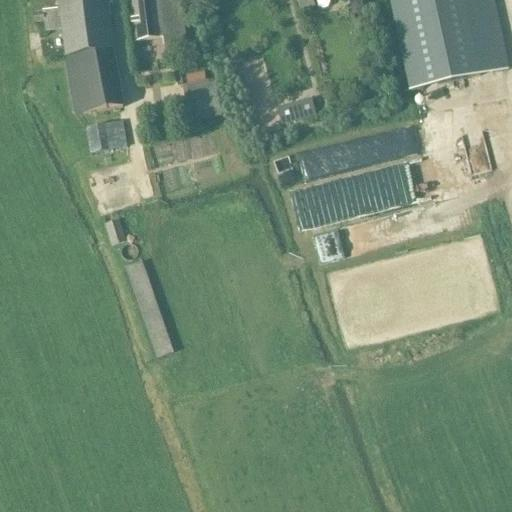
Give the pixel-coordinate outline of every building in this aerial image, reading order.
[(43,14),(33,16),(34,24),(45,23),(46,33),(63,31),(67,59),(77,116),(123,108),(113,53),(106,0),(59,0),(61,11),(43,13),(43,14)] [(187,45),(182,14),(180,0),(141,0),(130,2),(136,43),(163,40),(164,48),(187,45)] [(298,0),(301,12),(315,8),(312,0),(298,0)] [(360,0),(347,0),(352,16),(364,13),(360,0)] [(390,0),(411,92),(508,71),(492,0),(390,0)] [(236,64),(241,86),(269,80),(263,58),(236,64)] [(222,117),(214,81),(187,87),(194,123),(222,117)] [(290,106),(278,110),(283,126),(295,122),(316,116),(312,100),(290,106)] [(91,155),(127,148),(122,123),(86,130),(91,155)] [(425,157),(425,136),(374,137),(374,159),(425,157)] [(303,181),(322,181),(323,153),(304,153),(303,181)] [(295,222),(323,221),(322,196),(295,197),(295,222)] [(126,243),(119,221),(104,226),(111,248),(126,243)] [(173,354),(142,263),(125,269),(156,360),(173,354)]
